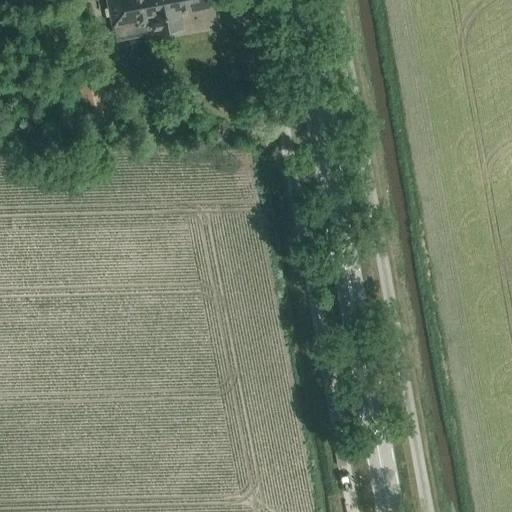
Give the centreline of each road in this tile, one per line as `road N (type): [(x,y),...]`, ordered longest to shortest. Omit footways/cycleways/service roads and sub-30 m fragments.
road 1 (unclassified): [(352,511),(257,0)]
road 2 (unclassified): [(335,0),(428,511)]
road 3 (primary): [(392,511),(301,0)]
